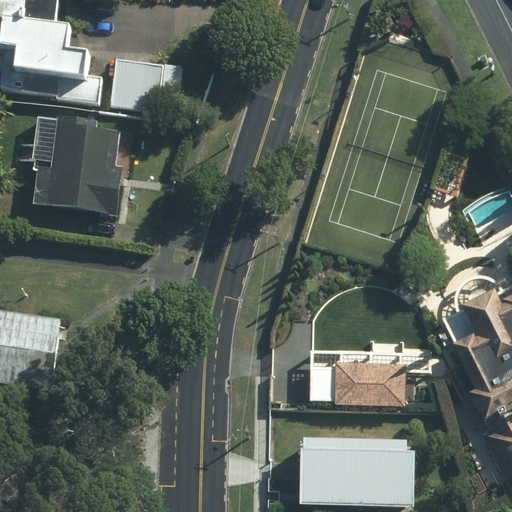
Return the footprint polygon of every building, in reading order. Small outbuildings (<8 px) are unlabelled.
[(9,0),(0,0),(0,73),(6,74),(5,98),(63,101),(62,107),(103,110),(105,81),(95,81),(96,59),(75,57),(77,30),(32,27),(34,7),(10,6),(9,0)] [(182,70),(119,65),(115,116),(178,121),(182,70)] [(39,172),(36,209),(125,218),(129,172),(117,170),(120,137),(101,135),(101,130),(63,126),(58,174),(39,172)] [(511,296),(446,329),(478,394),(467,400),(511,490),(511,296)] [(362,313),(338,310),(336,330),(360,333),(362,313)] [(64,323),(0,315),(0,387),(55,394),(64,323)] [(436,350),(312,345),(309,408),(412,412),(413,376),(435,377),(436,350)] [(409,455),(409,449),(307,445),(305,510),(359,511),(416,511),(418,455),(409,455)]
